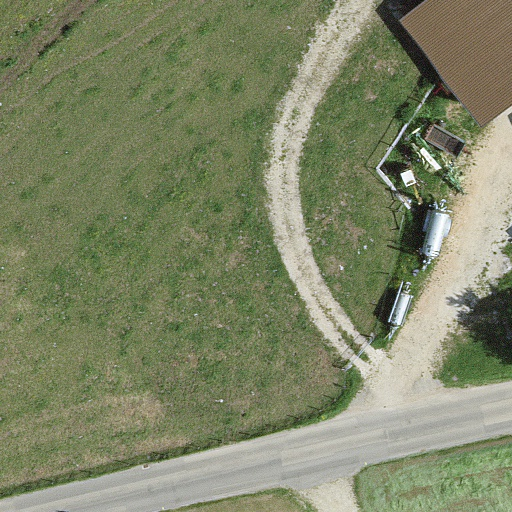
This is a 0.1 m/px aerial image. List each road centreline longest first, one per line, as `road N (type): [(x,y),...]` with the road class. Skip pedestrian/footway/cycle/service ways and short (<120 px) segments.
road 1 (unclassified): [(511,405),(54,511)]
road 2 (track): [(391,380),(316,300),(290,240),(283,186),(307,79),(361,0)]
